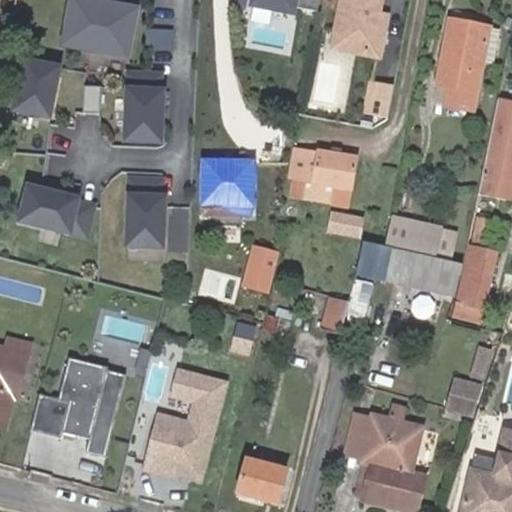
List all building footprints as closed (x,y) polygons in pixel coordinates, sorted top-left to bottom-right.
[(247,0),(246,8),(292,17),(295,0),(247,0)] [(382,0),(338,0),(330,47),(377,56),(384,20),(379,19),(380,14),(382,0)] [(108,46),(106,56),(128,60),(137,13),(72,1),(65,38),(108,46)] [(488,29),(448,21),(440,64),(452,66),(447,87),(475,92),(481,63),(488,32),(488,29)] [(488,32),(481,63),(488,64),(495,34),(488,32)] [(63,48),(106,56),(108,46),(65,38),(63,48)] [(59,66),(19,58),(8,112),(48,121),(59,66)] [(452,66),(440,64),(436,84),(447,87),(452,66)] [(124,70),(120,144),(160,146),(164,72),(124,70)] [(373,86),(366,85),(360,115),(368,117),(373,86)] [(390,89),(373,86),(368,117),(384,119),(390,89)] [(475,92),(447,87),(443,108),(471,113),(475,92)] [(511,181),(511,105),(494,102),(477,180),(511,187),(511,181)] [(314,183),(313,186),(334,190),(330,206),(344,209),(345,204),(347,192),(350,193),(357,162),(320,153),(318,158),(295,153),(290,178),(314,183)] [(200,166),(201,218),(248,218),(248,167),(200,166)] [(165,177),(124,175),(122,251),(163,252),(165,177)] [(477,180),(472,199),(506,207),(511,187),(477,180)] [(98,203),(23,185),(14,225),(88,243),(98,203)] [(334,190),(313,186),(310,201),(330,206),(334,190)] [(360,222),(332,215),(328,232),(357,239),(360,222)] [(437,230),(388,220),(383,249),(433,260),(437,230)] [(358,267),(453,286),(458,265),(433,260),(383,249),(363,245),(358,267)] [(264,247),(248,247),(247,278),(252,279),(252,295),(266,296),(266,278),(263,278),(264,247)] [(480,307),(494,256),(477,250),(462,302),(480,307)] [(207,292),(239,300),(245,276),(213,268),(207,292)] [(303,294),(284,289),(281,297),(301,302),(303,294)] [(330,299),(320,331),(336,334),(345,304),(330,299)] [(289,326),(267,320),(263,334),(285,339),(289,326)] [(4,339),(2,348),(14,351),(26,354),(29,346),(4,339)] [(0,426),(6,428),(14,399),(20,399),(30,355),(26,354),(14,351),(2,348),(0,347),(0,426)] [(129,375),(68,360),(58,401),(40,397),(31,433),(59,440),(61,433),(87,439),(83,456),(107,462),(129,375)] [(229,383),(175,368),(167,398),(190,404),(185,421),(157,414),(141,473),(201,488),(229,383)] [(457,373),(445,407),(474,417),(486,383),(457,373)] [(373,419),(363,461),(369,464),(362,497),(416,511),(424,478),(408,473),(418,430),(373,419)] [(511,511),(511,430),(502,428),(490,475),(469,470),(458,511),(511,511)] [(235,491),(275,501),(284,469),(244,459),(235,491)]
